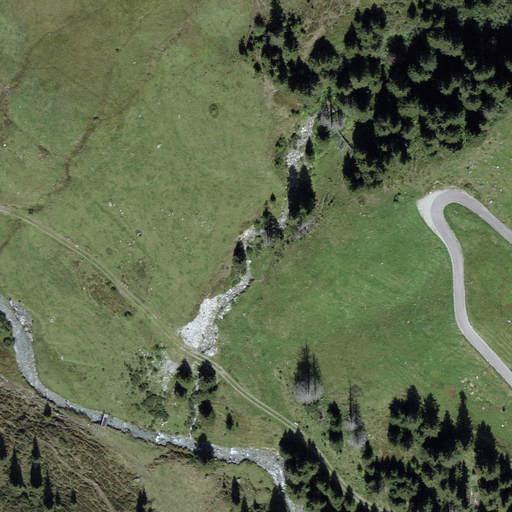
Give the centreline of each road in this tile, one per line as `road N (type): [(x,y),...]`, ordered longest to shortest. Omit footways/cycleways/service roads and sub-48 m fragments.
road 1 (track): [(511,236),(465,200),(449,195),(430,205),(456,261),(459,314),(511,377)]
road 2 (track): [(182,346),(90,257),(0,208)]
road 3 (track): [(378,511),(345,490),(306,439),(231,383)]
